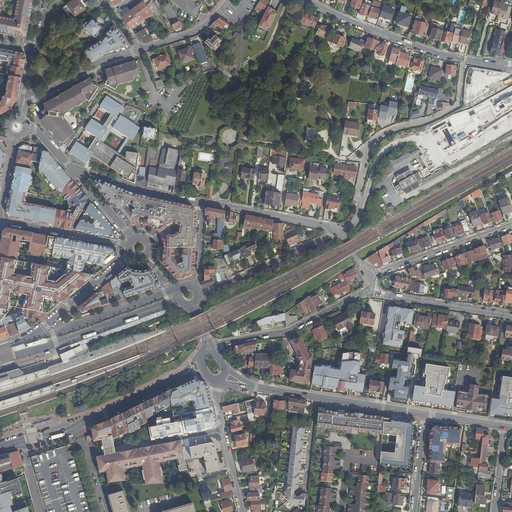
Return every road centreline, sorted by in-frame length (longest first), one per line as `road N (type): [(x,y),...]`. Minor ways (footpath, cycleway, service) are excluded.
road 1 (residential): [(463,59),(459,104),(367,144),(361,204),(340,231)]
road 2 (secondary): [(202,365),(61,433),(0,446)]
road 3 (residential): [(371,289),(286,331),(212,349)]
road 4 (residential): [(304,0),(463,59)]
road 5 (secondary): [(257,387),(424,413)]
road 6 (residential): [(511,224),(372,274),(371,289)]
road 7 (residential): [(179,290),(25,339)]
road 8 (residential): [(198,294),(340,231)]
road 9 (residential): [(340,231),(200,203)]
road 10 (residential): [(511,315),(371,289)]
road 11 (residential): [(84,454),(222,428)]
road 12 (residential): [(200,203),(69,164)]
road 13 (residential): [(130,257),(25,339)]
road 14 (residential): [(126,245),(0,220)]
road 15 (residential): [(141,49),(31,99)]
